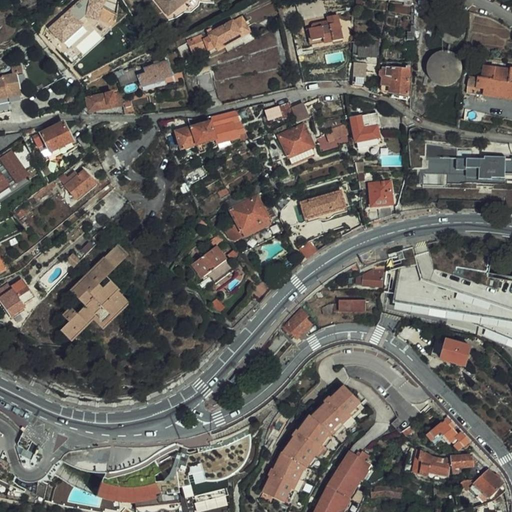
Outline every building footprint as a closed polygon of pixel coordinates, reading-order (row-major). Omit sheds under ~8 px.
[(155,0),(163,9),(171,2),(175,7),(184,0),(155,0)] [(355,0),(347,0),(348,8),(355,8),(355,0)] [(163,9),(166,14),(175,7),(171,2),(163,9)] [(59,20),(56,18),(48,25),(61,41),(88,17),(77,4),(59,20)] [(342,37),(337,13),(327,14),(305,19),(306,28),(309,28),(311,38),(314,50),(343,44),(342,37)] [(217,30),(216,27),(189,39),(196,52),(207,46),(209,49),(240,34),(233,21),(217,30)] [(454,21),(452,21),(451,21),(448,22),(446,23),(445,25),(444,26),(442,28),(442,30),(442,33),(442,35),(443,37),(443,39),(445,40),(447,42),(449,43),(451,43),(453,44),(455,44),(459,42),(461,41),(462,39),(463,37),(464,35),(464,33),(464,31),(463,29),(463,27),(461,25),(460,24),(458,22),(456,22),(454,21)] [(405,37),(413,37),(414,35),(414,29),(405,29),(405,37)] [(378,58),(378,41),(359,41),(359,57),(378,58)] [(449,57),(446,57),(445,57),(442,57),(440,58),(438,59),(436,61),(434,62),(432,65),(431,67),(431,69),(430,72),(431,75),(431,77),(432,79),(434,81),(435,83),(437,85),(439,86),(442,87),(444,88),(447,88),(449,87),(452,87),(454,85),(456,83),(458,81),(459,79),(460,77),(461,75),(461,72),(461,69),(460,67),(459,65),(458,63),(456,61),(454,59),(452,58),(449,57)] [(144,68),(146,74),(138,77),(142,85),(173,73),(167,60),(144,68)] [(354,62),(353,86),(364,88),(365,88),(365,63),(354,62)] [(511,68),(484,64),(482,76),(478,75),(476,86),(484,87),(483,94),(511,99),(511,66),(511,67),(511,68)] [(0,112),(9,111),(7,101),(21,99),(16,73),(22,72),(21,65),(10,67),(11,73),(0,75),(0,112)] [(384,74),(384,78),(382,78),(381,90),(382,91),(383,92),(384,93),(389,93),(390,91),(409,92),(410,66),(405,66),(405,68),(382,67),(382,74),(384,74)] [(135,68),(119,72),(122,84),(137,80),(135,68)] [(302,72),(305,86),(317,86),(314,71),(302,72)] [(216,90),(211,72),(199,75),(203,93),(216,90)] [(476,86),(478,75),(469,74),(467,85),(476,86)] [(476,86),(467,85),(467,91),(483,94),(484,87),(476,86)] [(110,106),(109,103),(123,101),(120,91),(88,98),(90,110),(110,106)] [(123,102),(127,115),(139,115),(133,110),(131,101),(123,102)] [(269,122),(283,119),(278,106),(276,101),(275,101),(263,104),(269,122)] [(283,119),(295,115),(291,102),(278,106),(283,119)] [(304,104),(294,102),(291,102),(295,115),(297,120),(297,121),(309,117),(304,104)] [(252,118),(249,107),(236,110),(242,123),(252,118)] [(242,123),(236,110),(213,116),(216,127),(217,127),(221,141),(241,136),(240,132),(246,131),(242,123)] [(487,115),(466,110),(465,120),(482,124),(487,115)] [(381,126),(379,113),(350,118),(355,141),(379,137),(379,136),(377,127),(381,126)] [(209,150),(206,141),(215,138),(217,138),(213,122),(193,127),(198,143),(195,144),(196,147),(198,147),(202,153),(209,150)] [(73,139),(65,123),(40,133),(48,151),(73,139)] [(334,137),(348,132),(346,123),(331,128),(334,137)] [(314,146),(303,125),(279,135),(288,157),(290,157),(293,162),(315,151),(312,147),(314,146)] [(195,144),(198,143),(193,127),(191,128),(176,132),(181,149),(185,147),(186,150),(196,147),(195,144)] [(334,137),(331,128),(319,132),(323,144),(335,140),(334,137)] [(90,145),(84,135),(78,138),(84,149),(90,145)] [(384,143),(383,135),(379,136),(379,137),(355,141),(356,148),(384,143)] [(3,159),(0,161),(0,197),(29,177),(11,150),(1,156),(3,159)] [(63,163),(59,155),(51,160),(55,167),(63,163)] [(480,158),(457,158),(457,170),(467,169),(467,177),(481,177),(507,177),(507,174),(511,173),(511,159),(507,159),(507,157),(507,156),(485,156),(485,158),(480,158)] [(204,162),(184,175),(186,178),(189,184),(208,173),(204,162)] [(363,164),(355,164),(355,165),(357,174),(363,174),(364,174),(363,164)] [(69,177),(65,173),(59,178),(66,186),(65,187),(77,199),(95,183),(84,171),(80,175),(76,171),(69,177)] [(507,177),(481,177),(481,182),(507,182),(507,179),(511,179),(511,173),(507,174),(507,177)] [(184,191),(189,188),(185,179),(179,183),(184,191)] [(362,206),(365,226),(382,220),(382,206),(393,206),(393,179),(372,179),(372,206),(362,206)] [(56,187),(52,183),(49,186),(14,213),(20,222),(27,216),(29,216),(34,212),(30,208),(36,203),(38,206),(39,206),(40,206),(41,206),(42,205),(43,203),(42,202),(40,199),(56,187)] [(351,201),(347,186),(313,196),(318,211),(351,201)] [(353,196),(360,194),(359,187),(351,190),(353,196)] [(272,222),(269,218),(261,202),(257,195),(256,195),(231,208),(246,237),(272,222)] [(269,218),(272,216),(276,214),(268,198),(261,202),(269,218)] [(222,217),(218,211),(218,212),(217,213),(216,214),(215,214),(211,218),(215,222),(222,217)] [(204,228),(208,223),(203,218),(198,223),(204,228)] [(223,240),(219,235),(211,241),(214,245),(217,242),(218,244),(223,240)] [(307,242),(314,254),(320,251),(312,239),(307,242)] [(300,246),(307,258),(314,254),(307,242),(300,246)] [(65,317),(71,323),(61,332),(73,343),(95,319),(97,317),(104,324),(129,300),(119,290),(120,289),(111,280),(104,288),(99,284),(125,256),(115,246),(70,292),(86,307),(79,314),(73,309),(65,317)] [(238,276),(216,247),(192,264),(202,278),(207,274),(212,280),(213,279),(215,282),(228,273),(232,280),(238,276)] [(459,260),(401,268),(394,303),(459,315),(482,319),(511,331),(511,277),(490,273),(492,260),(459,260)] [(53,284),(54,283),(63,274),(64,273),(64,271),(63,269),(62,268),(61,267),(59,267),(57,267),(56,268),(48,277),(47,279),(47,280),(47,282),(48,283),(50,284),(51,285),(53,284)] [(383,278),(386,278),(388,269),(378,268),(372,271),(371,274),(365,273),(364,285),(383,286),(383,278)] [(265,277),(275,286),(283,279),(273,269),(265,277)] [(357,273),(357,285),(364,285),(365,273),(357,273)] [(12,290),(0,299),(0,301),(11,317),(25,307),(36,299),(23,281),(12,288),(12,290)] [(254,299),(260,302),(272,290),(263,283),(251,297),(254,299)] [(166,308),(168,297),(162,296),(159,307),(166,308)] [(340,312),(340,301),(362,302),(362,297),(338,296),(338,303),(335,303),(335,313),(340,313),(340,312)] [(214,297),(209,304),(219,312),(224,306),(214,297)] [(104,324),(102,326),(105,329),(131,302),(129,300),(104,324)] [(362,302),(340,301),(340,312),(367,313),(367,302),(362,302)] [(335,313),(335,303),(324,308),(326,316),(335,315),(335,313)] [(25,307),(11,317),(13,320),(27,310),(25,307)] [(303,310),(286,326),(298,338),(313,325),(307,319),(310,317),(303,310)] [(458,318),(480,327),(511,340),(511,331),(482,319),(459,315),(458,318)] [(95,319),(102,326),(104,324),(97,317),(95,319)] [(432,355),(448,361),(465,366),(471,348),(448,339),(449,334),(439,331),(432,355)] [(345,347),(340,348),(336,350),(346,377),(366,383),(369,384),(372,386),(374,388),(389,403),(393,408),(399,417),(397,419),(392,423),(401,433),(403,432),(414,426),(425,416),(422,413),(433,402),(425,394),(403,370),(398,366),(393,362),(388,358),(382,354),(376,351),(373,349),(368,348),(364,347),(359,346),(354,346),(350,347),(345,347)] [(140,357),(138,351),(130,355),(133,361),(140,357)] [(362,403),(345,386),(332,398),(331,396),(325,401),(327,403),(313,417),(311,415),(300,431),(297,429),(293,435),(295,437),(284,453),(283,452),(274,470),(271,469),(268,476),(271,477),(263,493),(286,504),(295,489),(298,491),(304,481),(301,479),(306,470),(312,461),(315,456),(319,458),(326,447),(323,445),(332,432),(341,423),(344,426),(353,417),(350,414),(362,403)] [(44,498),(48,482),(63,461),(54,455),(33,436),(5,418),(0,414),(0,479),(38,498),(39,495),(44,498)] [(451,444),(453,441),(460,449),(464,445),(466,447),(473,443),(462,433),(460,435),(453,428),(455,426),(448,418),(431,433),(431,432),(428,435),(434,441),(442,434),(451,444)] [(414,426),(403,432),(409,438),(418,433),(414,426)] [(376,456),(361,445),(356,450),(372,462),(376,456)] [(343,511),(351,497),(375,464),(372,462),(356,450),(331,483),(316,511),(343,511)] [(422,474),(430,476),(431,471),(434,458),(432,457),(432,455),(421,450),(419,461),(424,462),(422,474)] [(474,466),(472,455),(451,458),(453,474),(456,473),(456,468),(474,466)] [(431,471),(453,475),(453,474),(451,458),(442,459),(434,458),(431,471)] [(96,491),(97,496),(114,504),(123,503),(136,509),(136,511),(181,511),(180,496),(172,492),(160,494),(158,482),(135,486),(132,464),(117,466),(115,470),(110,471),(102,467),(99,472),(115,479),(101,481),(96,491)] [(354,498),(378,466),(375,464),(351,497),(354,498)] [(490,497),(504,483),(489,470),(476,482),(490,497)] [(471,480),(463,481),(461,483),(468,490),(476,482),(474,480),(471,480)] [(388,485),(373,487),(373,497),(388,496),(402,498),(404,488),(388,485)] [(343,511),(346,511),(354,498),(351,497),(343,511)]
